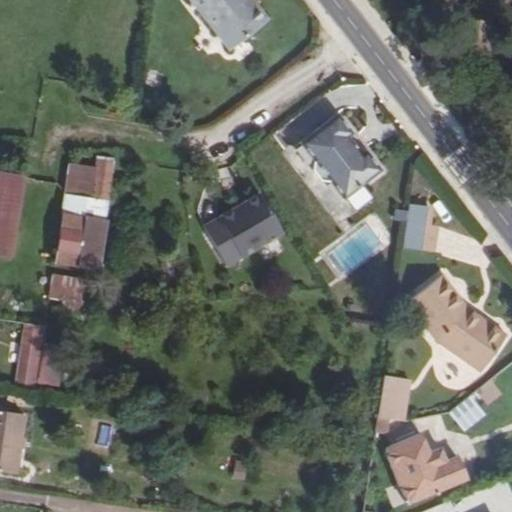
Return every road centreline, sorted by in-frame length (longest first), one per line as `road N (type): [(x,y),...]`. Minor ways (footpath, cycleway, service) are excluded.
road 1 (tertiary): [(333,0),(511,230)]
road 2 (unknown): [(0,475),(181,502)]
